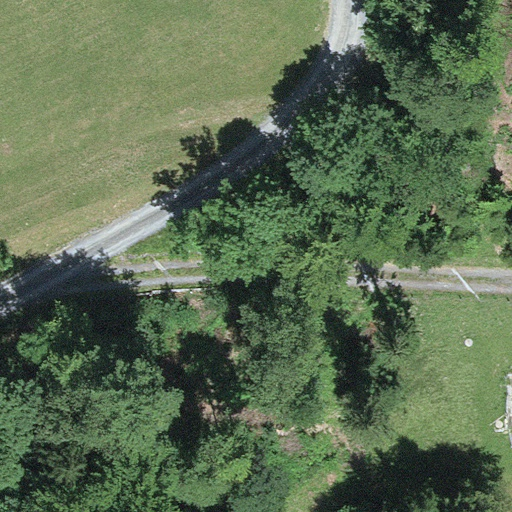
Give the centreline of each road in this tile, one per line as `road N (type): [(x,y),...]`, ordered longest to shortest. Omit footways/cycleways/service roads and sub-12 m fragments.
road 1 (unclassified): [(351,0),(348,33),(306,105),(0,318)]
road 2 (track): [(62,275),(409,270),(511,278)]
